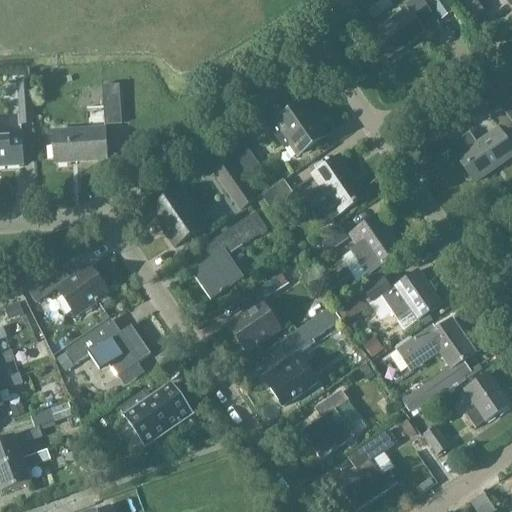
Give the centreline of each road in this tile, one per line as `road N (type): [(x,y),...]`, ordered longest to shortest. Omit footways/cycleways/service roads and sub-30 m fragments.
road 1 (residential): [(306,511),(97,209)]
road 2 (residential): [(97,209),(303,74),(333,76),(373,133)]
road 3 (residential): [(454,252),(373,133)]
road 4 (residential): [(373,133),(473,63)]
